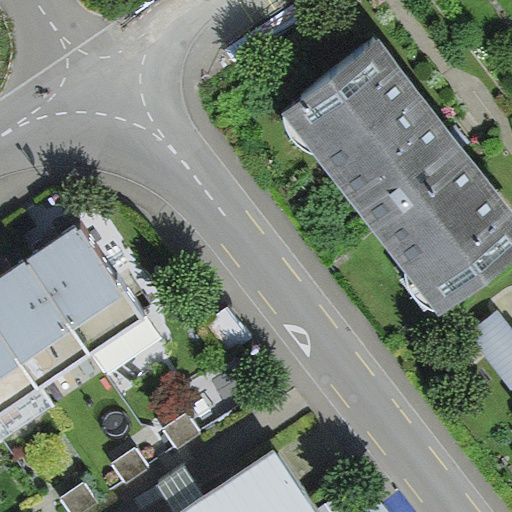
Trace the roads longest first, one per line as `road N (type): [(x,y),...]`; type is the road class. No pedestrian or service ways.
road 1 (residential): [(104,68),(450,511)]
road 2 (residential): [(0,140),(104,68)]
